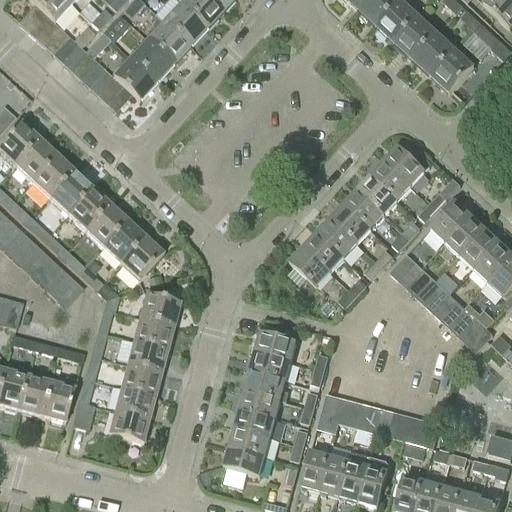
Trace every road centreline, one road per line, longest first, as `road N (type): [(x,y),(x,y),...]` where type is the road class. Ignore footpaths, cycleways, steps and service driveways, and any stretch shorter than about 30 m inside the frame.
road 1 (residential): [(166,511),(222,304),(238,272)]
road 2 (residential): [(238,272),(395,104)]
road 3 (residential): [(128,168),(284,0)]
road 4 (residential): [(128,168),(0,51)]
road 5 (residential): [(161,511),(0,470)]
road 6 (residential): [(395,104),(284,0)]
road 7 (residential): [(238,272),(128,168)]
